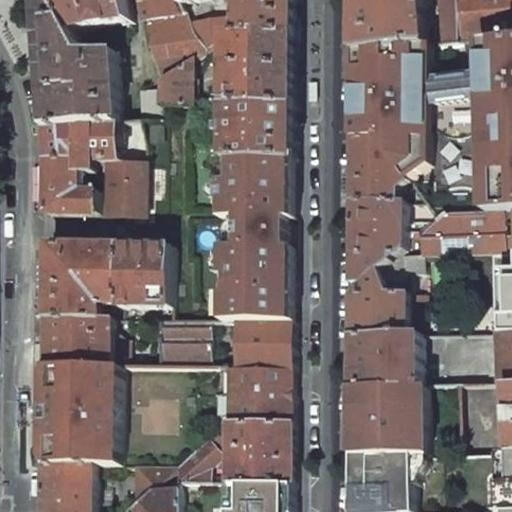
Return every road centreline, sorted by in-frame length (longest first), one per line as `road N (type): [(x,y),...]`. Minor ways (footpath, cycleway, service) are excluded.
road 1 (residential): [(332,0),(329,511)]
road 2 (residential): [(22,511),(27,232)]
road 3 (residential): [(27,232),(30,103),(0,51)]
road 4 (residential): [(27,232),(167,236)]
